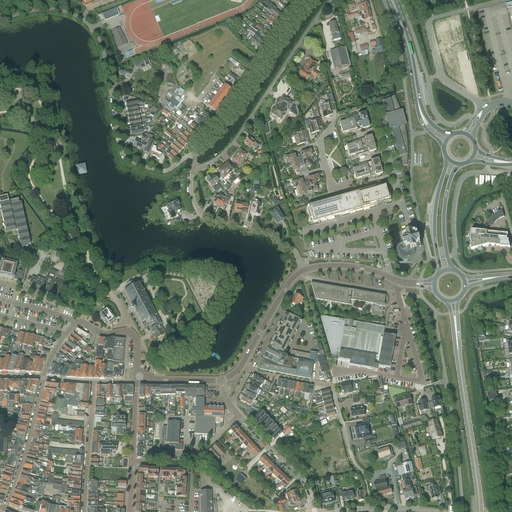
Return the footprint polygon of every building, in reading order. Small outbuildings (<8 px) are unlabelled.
[(265,0),(261,0),(259,4),(265,9),(268,11),(281,21),(284,17),(276,11),(277,9),(274,7),(267,1),(265,0)] [(361,4),(359,5),(361,11),(363,11),(363,13),(364,15),(362,15),(361,16),(361,17),(361,18),(361,19),(362,19),(363,20),(365,20),(368,19),(369,21),(369,22),(372,21),(372,18),(370,11),(368,2),(361,4)] [(105,20),(119,15),(116,9),(102,15),(105,20)] [(265,9),(264,11),(266,13),(265,14),(270,18),(269,19),(277,25),(281,21),(268,11),(265,9)] [(262,19),(274,29),(277,25),(269,19),(264,14),(262,17),(266,19),(264,21),(262,19)] [(336,22),(329,23),(331,30),(338,29),(337,24),(339,24),(338,21),(339,21),(338,16),(337,16),(334,17),(336,22)] [(259,17),(257,19),(260,22),(267,27),(266,29),(271,33),(274,29),(262,19),(259,17)] [(254,24),(253,25),(268,37),(271,33),(266,29),(265,30),(258,24),(257,25),(254,23),(254,24)] [(253,25),(252,27),(258,32),(256,33),(256,34),(265,40),(268,37),(253,25)] [(358,29),(355,30),(356,36),(366,33),(365,29),(364,27),(358,29)] [(115,40),(118,47),(126,44),(123,36),(123,37),(119,29),(113,31),(116,39),(115,40)] [(338,29),(331,30),(332,34),(331,34),(333,40),(340,38),(340,36),(339,32),(338,29)] [(250,31),(248,33),(255,38),(262,44),(265,40),(256,34),(255,35),(251,31),(250,31)] [(248,33),(245,37),(250,41),(259,48),(262,44),(255,38),(248,33)] [(372,51),(373,56),(386,53),(384,46),(374,48),(375,50),(372,51)] [(174,48),(169,51),(172,57),(177,53),(175,50),(176,49),(175,47),(174,48)] [(334,68),(338,67),(348,65),(343,47),(329,51),(334,68)] [(228,60),(237,67),(238,66),(239,64),(230,58),(228,60)] [(302,69),(298,75),(306,81),(310,75),(315,78),(319,73),(313,69),(317,63),(310,58),(303,69),(302,69)] [(148,59),(134,65),(137,71),(150,64),(148,59)] [(118,73),(119,75),(122,76),(129,79),(132,73),(125,69),(124,72),(121,70),(119,71),(118,73)] [(229,76),(235,81),(233,83),(240,88),(242,88),(243,87),(243,85),(241,84),(243,82),(231,72),(229,76)] [(221,89),(224,91),(228,94),(232,90),(225,85),(221,89)] [(214,87),(212,89),(215,91),(218,93),(221,96),(225,99),(228,94),(224,91),(221,89),(219,91),(216,89),(214,87)] [(169,109),(166,113),(169,114),(171,111),(171,110),(174,107),(175,107),(174,108),(177,111),(178,109),(177,108),(180,104),(174,100),(179,94),(181,95),(184,91),(180,88),(178,90),(176,88),(173,92),(176,94),(169,102),(170,102),(166,107),(169,109)] [(215,97),(222,103),(225,99),(221,96),(218,93),(215,97)] [(207,95),(205,97),(208,99),(211,102),(218,107),(222,103),(215,97),(212,95),(210,97),(207,95)] [(283,96),(278,103),(288,110),(296,115),(295,116),(297,117),(298,115),(296,105),(293,103),(283,96)] [(320,105),(321,109),(324,118),(332,115),(331,112),(334,111),(332,103),(334,103),(332,96),(329,97),(330,100),(328,100),(329,103),(323,104),(320,105)] [(408,154),(408,150),(407,147),(407,139),(406,136),(406,132),(405,129),(405,125),(403,118),(402,115),(401,111),(398,104),(395,98),(394,96),(388,99),(389,99),(383,101),(386,115),(385,115),(389,130),(391,129),(398,157),(401,156),(401,161),(400,163),(400,165),(407,166),(407,161),(407,158),(408,154)] [(207,102),(206,104),(207,105),(208,106),(215,112),(218,107),(211,102),(209,104),(207,102)] [(278,103),(271,114),(277,118),(276,120),(279,122),(281,120),(288,110),(278,103)] [(197,116),(193,121),(204,130),(213,119),(205,111),(199,118),(197,116)] [(353,117),(355,124),(366,121),(366,120),(367,120),(365,113),(358,115),(353,117)] [(339,122),(341,128),(355,124),(353,117),(345,119),(346,121),(339,122)] [(307,130),(309,129),(311,134),(319,132),(318,128),(321,127),(319,120),(311,122),(310,120),(304,121),(307,130)] [(183,121),(180,125),(182,127),(184,124),(185,125),(188,128),(187,130),(194,136),(197,133),(190,127),(187,124),(183,121)] [(355,124),(357,130),(362,129),(362,130),(369,128),(367,121),(366,121),(355,124)] [(193,123),(190,127),(197,133),(200,129),(193,123)] [(349,133),(357,130),(355,124),(341,128),(342,133),(349,131),(349,133)] [(141,129),(131,130),(132,135),(135,135),(135,136),(138,135),(142,135),(142,134),(141,130),(143,130),(143,131),(148,130),(147,128),(141,128),(141,129)] [(181,128),(179,130),(191,140),(194,136),(187,130),(185,132),(181,128)] [(179,130),(178,132),(182,135),(180,137),(187,143),(191,140),(179,130)] [(303,140),(307,139),(304,131),(296,134),(297,136),(294,137),(296,146),(304,143),(303,140)] [(136,140),(133,147),(143,151),(143,152),(146,144),(149,139),(143,136),(141,139),(142,139),(141,142),(136,140)] [(360,140),(362,147),(372,144),(372,143),(374,143),(372,136),(365,138),(360,140)] [(178,138),(177,140),(177,141),(184,147),(187,143),(180,137),(179,139),(178,138)] [(248,138),(244,142),(248,145),(247,146),(250,148),(253,145),(256,148),(258,146),(255,143),(248,138)] [(143,152),(149,155),(149,154),(150,154),(152,150),(152,149),(155,142),(149,139),(146,144),(143,152)] [(177,140),(173,143),(181,150),(184,147),(177,141),(177,140)] [(346,145),(347,151),(362,147),(360,140),(352,142),(352,144),(346,145)] [(173,143),(170,147),(178,154),(181,150),(173,143)] [(362,147),(363,154),(369,152),(369,153),(376,151),(374,144),(373,144),(372,144),(362,147)] [(152,150),(150,154),(160,159),(162,154),(156,152),(157,150),(156,150),(156,148),(153,146),(152,150)] [(163,147),(161,150),(164,152),(164,151),(166,152),(169,155),(167,157),(172,161),(172,160),(175,157),(167,150),(166,149),(163,147)] [(170,147),(167,150),(175,157),(178,154),(170,147)] [(356,156),(360,154),(363,154),(362,147),(347,151),(349,156),(355,154),(356,156)] [(238,152),(236,155),(242,160),(248,154),(242,149),(241,151),(240,150),(238,153),(238,152)] [(302,157),(299,158),(299,159),(300,164),(304,163),(302,158),(310,156),(312,156),(312,155),(312,154),(312,152),(311,152),(310,150),(301,153),(302,157)] [(234,158),(232,160),(235,163),(235,164),(238,166),(238,165),(242,160),(236,155),(233,157),(234,158)] [(286,163),(288,163),(288,162),(296,160),(297,165),(300,164),(299,159),(299,158),(295,159),(294,155),(285,158),(285,159),(285,160),(285,161),(286,162),(286,163)] [(304,163),(300,164),(302,169),(310,166),(309,162),(310,162),(311,160),(310,156),(302,158),(304,163)] [(366,163),(368,170),(379,167),(379,166),(380,166),(378,159),(371,161),(366,163)] [(293,171),(302,169),(300,164),(297,165),(296,160),(288,162),(288,163),(289,166),(291,167),(292,167),(293,171)] [(223,167),(228,174),(234,181),(236,180),(232,175),(230,172),(233,170),(228,163),(223,167)] [(352,169),(354,174),(368,170),(366,163),(358,165),(359,167),(352,169)] [(85,164),(75,166),(77,176),(87,174),(85,164)] [(224,178),(228,174),(223,167),(218,171),(224,178)] [(368,170),(370,177),(375,175),(375,176),(382,174),(380,167),(379,167),(368,170)] [(362,179),(365,178),(370,177),(368,170),(354,174),(355,179),(362,177),(362,179)] [(211,175),(206,178),(209,181),(208,182),(211,186),(218,181),(214,175),(212,176),(211,175)] [(309,182),(306,183),(308,189),(311,188),(310,183),(317,181),(319,181),(319,180),(319,179),(319,177),(318,177),(317,175),(308,178),(309,182)] [(495,186),(496,176),(476,176),(475,185),(495,186)] [(293,188),(295,188),(295,187),(303,185),(304,190),(308,189),(306,183),(303,184),(301,180),(292,183),(292,184),(292,185),(292,186),(293,187),(293,188)] [(311,188),(308,189),(309,194),(318,191),(316,187),(317,187),(318,185),(317,181),(310,183),(311,188)] [(336,198),(341,216),(377,206),(382,204),(381,202),(388,200),(385,187),(382,188),(380,181),(379,182),(349,190),(350,194),(346,196),(336,198)] [(295,188),(296,191),(298,196),(300,196),(309,194),(308,189),(304,190),(303,185),(295,187),(295,188)] [(223,197),(218,206),(221,207),(223,209),(223,208),(224,209),(226,205),(227,206),(229,202),(228,201),(229,201),(231,197),(226,195),(227,193),(225,192),(222,197),(223,197)] [(213,203),(214,204),(216,205),(218,206),(223,197),(222,197),(220,196),(219,197),(215,196),(213,199),(214,200),(213,203)] [(0,205),(1,205),(7,233),(13,232),(14,235),(17,235),(17,231),(18,231),(22,248),(31,245),(22,203),(20,203),(19,200),(11,201),(11,199),(0,201),(0,205)] [(253,205),(251,212),(253,212),(252,213),(259,215),(259,213),(261,213),(262,210),(260,209),(261,205),(258,204),(259,201),(255,200),(254,203),(253,205)] [(170,208),(171,210),(167,212),(170,219),(175,216),(174,213),(180,210),(178,206),(179,204),(177,202),(176,201),(166,206),(168,209),(170,208)] [(322,202),(314,205),(314,207),(318,220),(326,218),(322,205),(322,202)] [(330,202),(322,205),(326,218),(334,216),(330,202)] [(309,209),(307,210),(308,213),(309,216),(309,218),(310,223),(311,222),(318,220),(314,207),(309,208),(309,209)] [(277,225),(278,224),(284,220),(277,209),(270,214),(277,225)] [(491,217),(490,219),(494,223),(495,222),(496,221),(498,220),(499,219),(500,218),(500,219),(504,217),(502,211),(500,211),(498,212),(496,213),(494,214),(493,216),(491,217)] [(471,244),(470,245),(471,250),(488,245),(510,247),(508,240),(507,240),(508,234),(499,233),(500,230),(495,229),(491,228),(491,229),(491,231),(490,232),(471,230),(471,235),(470,238),(471,241),(471,243),(471,244)] [(402,258),(404,258),(408,258),(410,257),(412,256),(413,254),(414,252),(414,250),(414,248),(417,247),(420,246),(419,246),(421,245),(420,244),(421,244),(420,241),(421,241),(419,235),(418,235),(417,232),(417,231),(416,231),(415,231),(413,232),(412,231),(406,233),(407,233),(404,234),(403,235),(403,236),(404,239),(403,239),(404,244),(402,245),(401,243),(400,244),(399,246),(398,248),(397,250),(398,252),(399,254),(400,256),(402,258)] [(0,269),(0,276),(14,280),(16,273),(18,264),(2,261),(0,269)] [(64,265),(60,273),(66,276),(69,268),(69,267),(64,265)] [(16,273),(14,280),(22,282),(24,272),(26,266),(22,266),(21,269),(22,269),(22,271),(18,271),(18,274),(16,273)] [(28,277),(27,280),(30,281),(28,285),(45,292),(49,293),(47,298),(52,299),(52,298),(56,300),(64,280),(60,278),(56,276),(58,272),(49,269),(47,273),(45,279),(37,276),(36,278),(32,276),(31,278),(28,277)] [(131,304),(133,307),(132,308),(130,309),(129,309),(130,310),(131,312),(131,313),(132,313),(132,312),(134,311),(134,312),(135,311),(137,315),(136,315),(136,316),(137,315),(139,319),(138,319),(139,320),(139,319),(141,323),(140,323),(141,323),(144,328),(149,325),(150,325),(153,323),(155,326),(160,324),(161,324),(157,315),(157,314),(156,314),(155,311),(155,310),(154,311),(153,307),(153,306),(152,307),(150,303),(151,303),(151,302),(150,303),(148,299),(149,299),(149,298),(148,299),(147,296),(149,295),(146,289),(146,290),(145,288),(142,283),(143,282),(142,280),(139,282),(140,283),(137,285),(136,283),(135,284),(133,281),(132,282),(131,281),(129,283),(127,284),(128,287),(127,288),(128,290),(125,291),(124,291),(124,292),(125,292),(126,295),(126,296),(127,296),(129,299),(128,300),(129,300),(131,303),(130,304),(131,304)] [(382,317),(383,307),(384,307),(384,306),(385,306),(385,305),(384,304),(385,296),(311,283),(316,299),(349,305),(350,300),(373,304),(371,315),(382,317)] [(290,302),(291,303),(291,304),(299,308),(301,305),(302,302),(301,301),(302,299),(295,295),(292,300),(291,301),(290,302)] [(99,315),(107,326),(110,323),(115,319),(108,309),(99,315)] [(274,337),(270,343),(273,345),(270,350),(275,352),(276,350),(283,354),(284,351),(285,351),(289,344),(288,344),(289,341),(290,341),(294,335),(293,334),(294,331),(295,332),(299,325),(298,324),(299,321),(288,315),(287,318),(284,316),(280,324),(282,325),(281,328),(279,327),(275,334),(277,335),(276,338),(274,337)] [(321,316),(331,353),(331,354),(332,355),(333,359),(336,359),(337,352),(339,352),(338,360),(349,362),(349,366),(349,367),(365,369),(365,368),(373,370),(372,371),(377,371),(377,367),(389,369),(395,337),(383,335),(384,328),(384,327),(383,327),(345,320),(337,319),(321,316)] [(151,329),(156,339),(164,334),(161,329),(162,328),(160,324),(155,326),(151,329)] [(75,332),(83,339),(83,338),(85,340),(88,334),(78,328),(75,332)] [(4,329),(0,341),(0,344),(4,346),(5,345),(2,344),(4,338),(9,340),(12,331),(4,329)] [(15,345),(15,346),(21,348),(21,347),(25,334),(19,332),(17,339),(15,345)] [(82,344),(85,347),(87,345),(82,341),(83,339),(75,332),(72,336),(82,344)] [(25,334),(21,347),(27,349),(31,335),(25,334)] [(24,359),(20,373),(26,373),(32,352),(33,350),(32,350),(36,336),(31,335),(27,349),(24,359)] [(72,336),(69,340),(76,346),(78,344),(81,346),(82,344),(72,336)] [(41,337),(39,343),(40,343),(39,346),(42,346),(43,342),(53,345),(55,342),(41,337)] [(105,339),(103,351),(108,351),(108,354),(111,354),(112,352),(114,337),(105,339)] [(113,357),(112,361),(123,362),(125,338),(115,337),(113,357)] [(96,356),(94,356),(94,357),(102,358),(103,351),(105,339),(104,339),(98,338),(96,356)] [(69,340),(66,344),(77,353),(79,353),(80,351),(78,350),(80,349),(76,346),(69,340)] [(7,353),(1,372),(7,372),(12,355),(15,346),(15,345),(9,344),(7,353)] [(62,349),(76,358),(77,355),(74,353),(74,354),(71,352),(72,350),(65,345),(62,349)] [(261,360),(257,368),(258,370),(310,380),(310,379),(313,364),(313,363),(308,362),(293,359),(288,358),(285,358),(275,352),(270,350),(269,349),(268,348),(261,360)] [(60,352),(68,357),(69,355),(73,358),(73,359),(75,360),(76,358),(62,349),(60,352)] [(309,354),(292,351),(288,358),(293,359),(308,362),(309,354)] [(321,357),(317,358),(318,362),(321,374),(323,373),(325,381),(329,380),(327,372),(328,372),(324,356),(323,355),(322,351),(319,352),(321,356),(321,357)] [(32,352),(26,373),(30,373),(35,357),(36,354),(32,352)] [(57,356),(65,360),(65,359),(72,363),(73,362),(69,360),(67,358),(68,357),(60,352),(58,355),(57,356)] [(318,362),(317,358),(316,353),(310,352),(309,354),(308,362),(313,363),(313,364),(318,362)] [(35,357),(30,373),(35,373),(42,354),(41,354),(38,353),(36,358),(35,357)] [(42,354),(35,373),(39,373),(40,372),(43,364),(44,365),(45,359),(47,355),(42,354)] [(12,355),(7,372),(14,372),(18,357),(18,356),(12,355)] [(53,362),(57,364),(59,365),(61,364),(65,360),(57,356),(53,362)] [(18,357),(14,372),(20,373),(24,359),(18,357)] [(94,359),(90,358),(94,360),(94,362),(95,362),(92,379),(99,379),(101,365),(102,363),(102,360),(102,359),(102,358),(94,357),(94,359)] [(85,363),(84,363),(84,364),(89,365),(88,367),(89,367),(86,379),(92,379),(95,362),(94,362),(94,360),(90,358),(89,360),(85,359),(85,360),(85,363)] [(73,365),(70,370),(66,377),(79,378),(82,363),(83,362),(75,361),(73,365)] [(52,364),(47,375),(51,376),(57,364),(53,362),(53,364),(52,364)] [(57,364),(51,376),(64,377),(66,377),(70,370),(73,365),(67,362),(66,364),(63,363),(62,365),(61,365),(61,367),(58,366),(61,365),(61,364),(59,365),(57,364)] [(106,366),(104,379),(105,379),(122,379),(123,370),(122,370),(123,364),(107,362),(106,364),(106,366)] [(82,363),(79,378),(80,379),(86,379),(89,367),(88,367),(89,365),(84,364),(84,363),(82,363)] [(254,375),(251,380),(261,385),(265,387),(269,389),(271,385),(271,384),(265,381),(264,380),(254,375)] [(273,385),(269,393),(270,394),(274,396),(274,394),(275,391),(278,391),(277,395),(279,395),(282,380),(278,379),(276,386),(275,386),(273,385)] [(251,380),(249,384),(260,391),(261,389),(259,388),(261,385),(251,380)] [(0,402),(2,402),(2,407),(7,407),(7,408),(13,409),(13,403),(14,403),(18,404),(19,396),(22,381),(9,381),(7,400),(2,400),(4,381),(0,381),(0,382),(0,402)] [(19,396),(18,404),(22,404),(22,400),(23,400),(24,397),(24,396),(27,381),(22,381),(19,396)] [(27,381),(24,396),(26,397),(29,397),(29,396),(33,381),(27,381)] [(39,382),(33,381),(29,396),(35,396),(38,382),(39,382)] [(47,382),(44,392),(56,395),(57,390),(59,383),(47,382)] [(352,392),(356,391),(355,383),(351,384),(341,385),(342,391),(344,391),(345,394),(352,393),(352,392)] [(55,412),(54,414),(59,415),(66,415),(67,406),(77,407),(78,402),(75,401),(76,392),(75,391),(77,385),(63,384),(60,391),(66,392),(64,399),(57,398),(54,412),(55,412)] [(247,388),(246,390),(256,395),(258,396),(260,391),(249,384),(248,385),(247,385),(246,387),(247,388)] [(75,401),(78,402),(83,402),(84,385),(77,385),(75,391),(76,392),(75,401)] [(97,386),(97,393),(96,395),(96,396),(104,396),(106,396),(106,392),(101,391),(101,386),(97,386)] [(113,386),(112,406),(116,406),(122,407),(122,403),(122,400),(122,397),(122,386),(113,386)] [(122,386),(122,397),(125,397),(125,399),(125,401),(132,402),(132,399),(133,396),(127,396),(127,386),(122,386)] [(145,386),(145,397),(146,397),(151,398),(150,398),(150,408),(153,408),(154,408),(153,404),(153,399),(153,398),(154,395),(155,395),(155,391),(151,391),(151,386),(145,386)] [(151,386),(151,391),(155,391),(155,395),(154,395),(153,398),(153,399),(156,399),(156,398),(160,398),(160,396),(160,386),(151,386)] [(175,387),(175,397),(179,397),(180,397),(180,398),(180,408),(185,408),(185,411),(187,411),(187,405),(185,405),(185,398),(185,387),(175,387)] [(185,387),(185,398),(192,398),(204,398),(204,392),(207,392),(207,387),(204,387),(192,387),(185,387)] [(313,396),(313,398),(318,397),(318,394),(321,393),(321,396),(329,394),(328,389),(314,393),(314,395),(315,396),(313,396)] [(246,390),(243,394),(253,400),(256,395),(246,390)] [(44,392),(41,401),(49,403),(50,399),(53,400),(54,394),(56,395),(44,392)] [(243,394),(240,400),(251,407),(255,400),(253,400),(243,394)] [(322,398),(316,400),(316,402),(331,398),(329,394),(321,396),(322,398)] [(349,397),(350,406),(358,405),(357,396),(349,397)] [(395,400),(397,408),(412,404),(410,396),(395,400)] [(429,403),(431,409),(441,406),(441,404),(442,404),(440,398),(439,399),(439,397),(431,399),(432,402),(429,403)] [(204,398),(192,398),(192,399),(193,399),(193,409),(196,409),(195,417),(194,434),(207,435),(214,436),(214,423),(223,424),(224,407),(223,407),(212,407),(204,406),(204,398)] [(421,412),(431,409),(429,403),(426,404),(426,400),(418,402),(419,404),(418,404),(420,410),(421,412)] [(40,405),(38,413),(38,414),(46,415),(46,413),(47,410),(48,407),(40,405)] [(364,407),(350,409),(351,417),(353,417),(354,417),(356,417),(356,416),(365,415),(364,407)] [(253,418),(257,422),(265,415),(261,411),(253,418)] [(319,416),(315,417),(316,420),(319,419),(319,418),(324,417),(324,418),(335,416),(334,411),(322,414),(319,415),(319,416)] [(52,420),(52,422),(51,424),(71,426),(82,427),(83,427),(83,423),(58,420),(59,415),(54,414),(53,414),(52,418),(52,420)] [(265,415),(257,422),(261,427),(269,419),(265,415)] [(13,421),(13,422),(15,422),(14,426),(27,428),(28,424),(29,420),(21,419),(13,418),(13,421)] [(269,419),(261,427),(265,431),(274,424),(269,419)] [(420,419),(402,425),(404,429),(404,430),(421,424),(421,422),(420,419)] [(437,419),(428,422),(433,439),(442,436),(437,419)] [(356,428),(355,428),(356,432),(357,432),(357,433),(369,430),(367,424),(369,424),(368,420),(362,421),(363,425),(355,427),(356,428)] [(163,426),(162,449),(182,450),(183,444),(179,444),(180,422),(167,422),(167,426),(163,426)] [(36,423),(35,430),(42,431),(42,427),(48,428),(49,425),(47,425),(36,423)] [(274,424),(265,431),(270,436),(278,428),(274,424)] [(230,430),(233,433),(231,435),(232,436),(234,434),(240,430),(235,425),(230,430)] [(285,428),(282,431),(285,434),(290,429),(286,425),(284,427),(285,428)] [(75,430),(73,433),(69,432),(69,433),(63,432),(63,435),(65,435),(69,435),(82,436),(83,430),(82,430),(82,427),(71,426),(71,428),(72,429),(75,429),(75,430)] [(278,428),(270,436),(274,440),(282,433),(278,428)] [(240,430),(234,434),(239,439),(244,434),(240,430)] [(357,434),(356,434),(357,439),(358,438),(358,439),(364,438),(365,443),(376,440),(375,437),(370,436),(369,430),(357,433),(357,434)] [(244,434),(239,439),(243,444),(248,439),(244,434)] [(10,442),(10,439),(7,439),(0,438),(0,444),(0,452),(6,453),(7,442),(10,442)] [(248,439),(243,444),(247,448),(252,443),(248,439)] [(92,443),(92,454),(98,454),(100,454),(100,455),(111,455),(111,451),(116,451),(117,444),(100,443),(100,441),(93,440),(93,443),(92,443)] [(252,443),(247,448),(251,453),(256,448),(252,443)] [(216,444),(208,452),(217,461),(225,453),(216,444)] [(137,446),(136,458),(142,458),(142,454),(145,454),(145,447),(137,446)] [(389,447),(377,451),(379,457),(391,454),(389,447)] [(256,448),(251,453),(255,457),(260,452),(256,448)] [(66,459),(65,461),(66,462),(67,463),(70,463),(72,464),(82,465),(83,457),(79,456),(77,456),(68,455),(68,457),(66,457),(66,459)] [(264,456),(259,460),(264,465),(268,460),(264,456)] [(91,457),(90,466),(98,467),(98,457),(91,457)] [(27,458),(25,462),(33,464),(36,465),(40,466),(41,464),(36,463),(37,460),(27,458)] [(268,460),(264,465),(268,469),(273,464),(268,460)] [(339,468),(337,468),(338,473),(349,470),(347,461),(338,463),(339,468)] [(411,463),(402,465),(403,465),(405,474),(413,472),(412,467),(411,463)] [(0,467),(14,472),(15,469),(4,465),(1,464),(0,467)] [(66,466),(66,470),(69,470),(68,478),(81,480),(82,465),(72,464),(72,467),(66,466)] [(273,464),(268,469),(273,473),(277,469),(273,464)] [(397,467),(399,476),(405,474),(403,465),(398,466),(397,467)] [(0,472),(12,476),(14,472),(0,467),(0,472)] [(140,467),(139,472),(138,472),(137,476),(143,476),(143,473),(148,473),(148,468),(140,467)] [(177,469),(176,475),(181,475),(181,478),(187,478),(187,475),(185,475),(185,470),(177,469)] [(277,469),(273,473),(277,478),(282,473),(277,469)] [(2,479),(1,479),(10,482),(12,476),(0,472),(0,475),(3,476),(2,479)] [(277,478),(281,482),(279,484),(286,477),(282,473),(277,478)] [(21,474),(20,478),(31,481),(30,482),(31,483),(35,484),(36,483),(36,480),(29,478),(29,477),(21,474)] [(403,475),(409,498),(414,497),(413,493),(415,493),(415,490),(412,490),(411,484),(413,484),(412,481),(410,482),(409,480),(408,480),(408,478),(411,477),(411,474),(403,475)] [(234,491),(246,479),(242,475),(234,484),(233,483),(229,488),(234,491)] [(286,477),(279,484),(281,486),(282,485),(284,488),(290,481),(286,477)] [(0,480),(2,482),(1,484),(9,486),(10,482),(1,479),(0,478),(0,480)] [(48,481),(48,485),(62,488),(67,489),(68,485),(67,485),(67,482),(62,481),(52,479),(49,479),(48,481)] [(385,480),(374,482),(377,497),(392,493),(390,487),(388,488),(385,480)] [(17,485),(31,490),(31,488),(27,486),(25,486),(26,484),(18,482),(17,485)] [(0,486),(0,503),(2,504),(5,496),(0,495),(0,491),(6,494),(9,486),(1,484),(0,487),(0,486)] [(432,499),(434,499),(434,500),(437,499),(437,498),(438,498),(436,489),(437,489),(436,484),(428,486),(432,499)] [(66,492),(68,492),(72,492),(72,495),(80,496),(80,490),(72,489),(69,489),(67,489),(62,488),(61,494),(66,494),(66,492)] [(326,491),(329,504),(333,503),(333,502),(335,502),(334,499),(338,498),(336,489),(326,491)] [(289,492),(286,493),(288,500),(291,499),(298,496),(296,490),(289,492)] [(338,491),(339,497),(342,496),(343,501),(355,499),(353,490),(342,493),(341,490),(338,491)] [(201,492),(202,507),(201,511),(212,511),(212,505),(214,505),(214,501),(212,501),(211,491),(201,492)] [(325,505),(329,504),(326,491),(324,492),(321,493),(321,496),(323,504),(325,504),(325,505)] [(364,500),(363,499),(366,499),(364,491),(361,491),(356,492),(358,502),(364,500)] [(12,497),(24,502),(24,501),(33,505),(34,502),(26,499),(26,496),(14,492),(12,497)] [(37,502),(34,511),(35,511),(34,511),(42,511),(43,506),(44,507),(45,502),(46,497),(44,496),(43,502),(41,501),(41,503),(38,503),(37,502)] [(291,499),(288,500),(290,506),(293,505),(300,502),(298,496),(291,499)] [(11,502),(25,507),(28,509),(29,507),(23,504),(24,502),(12,497),(11,502)] [(9,506),(22,511),(23,511),(25,507),(11,502),(9,506)] [(43,506),(42,511),(46,511),(48,506),(51,506),(51,505),(51,503),(50,503),(46,502),(45,502),(44,507),(43,506)]
